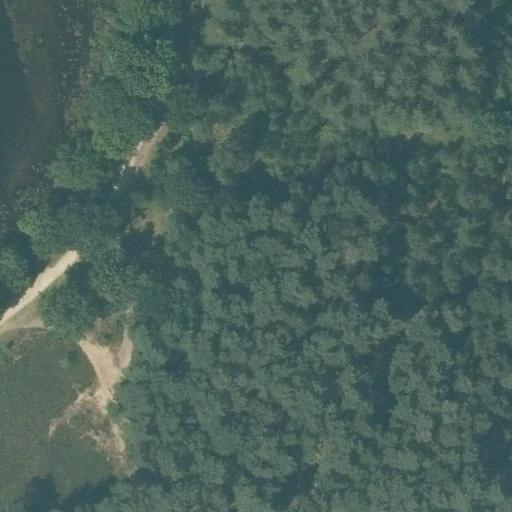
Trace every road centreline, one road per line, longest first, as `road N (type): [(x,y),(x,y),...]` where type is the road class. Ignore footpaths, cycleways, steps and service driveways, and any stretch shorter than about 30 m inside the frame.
road 1 (track): [(103,187),(161,77),(180,0)]
road 2 (track): [(0,296),(83,225),(103,187)]
